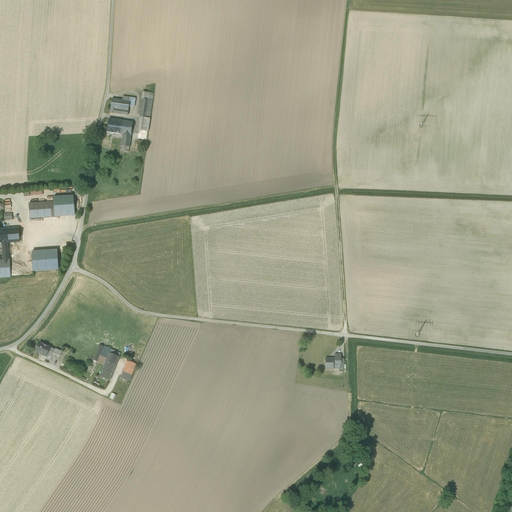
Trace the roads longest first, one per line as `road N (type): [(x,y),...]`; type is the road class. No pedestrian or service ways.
road 1 (unclassified): [(70,264),(144,313),(511,354)]
road 2 (track): [(344,334),(333,154),(348,0)]
road 3 (unclassified): [(70,264),(107,83),(112,0)]
road 4 (track): [(511,18),(347,8)]
